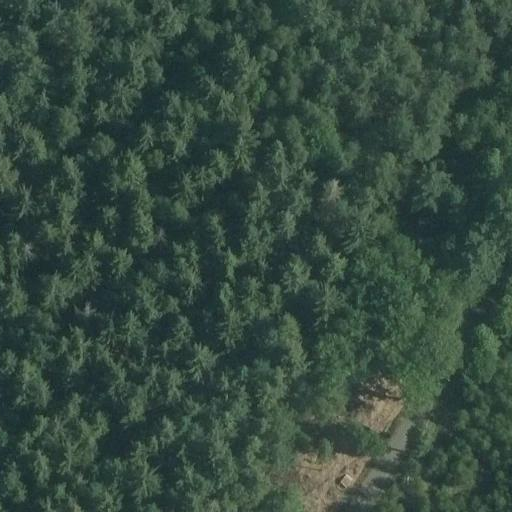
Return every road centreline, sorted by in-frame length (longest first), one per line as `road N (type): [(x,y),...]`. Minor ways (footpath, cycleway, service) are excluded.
road 1 (track): [(447,362),(203,0)]
road 2 (unclassified): [(353,511),(511,260)]
